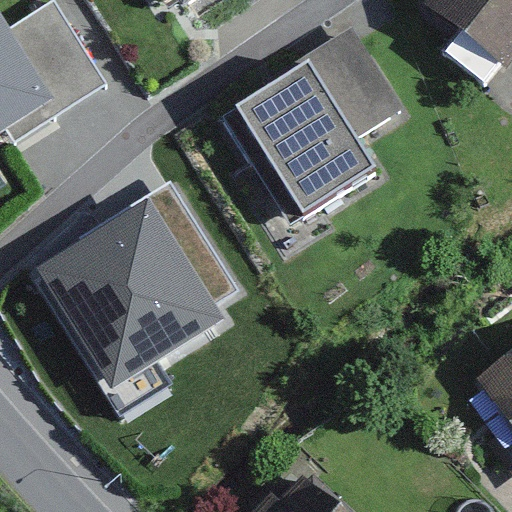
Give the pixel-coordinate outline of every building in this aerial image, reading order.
[(215,0),(180,0),(193,16),(215,0)] [(511,77),(511,0),(436,0),(421,21),(507,84),(511,77)] [(0,44),(0,143),(9,138),(20,146),(101,94),(55,23),(6,54),(0,44)] [(406,120),(353,34),(303,65),(310,76),(228,128),(298,241),(388,186),(363,147),(406,120)] [(233,297),(167,193),(25,283),(121,433),(180,395),(165,371),(220,336),(206,314),(233,297)] [(511,369),(469,396),(511,465),(511,369)] [(308,511),(297,501),(285,511),(308,511)]
